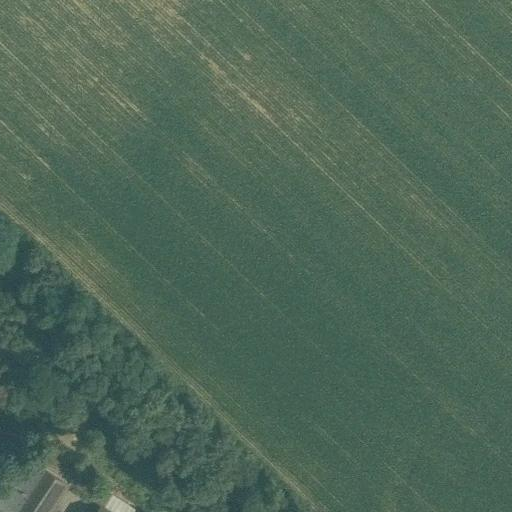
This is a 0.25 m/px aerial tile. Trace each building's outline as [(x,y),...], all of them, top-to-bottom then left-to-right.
[(54,445),(43,461),(49,466),(55,457),(60,449),(54,445)] [(43,461),(28,451),(0,493),(0,504),(10,511),(9,511),(48,511),(70,480),(49,466),(43,461)] [(75,471),(55,457),(49,466),(70,480),(72,477),(71,476),(75,471)] [(115,488),(80,463),(75,471),(71,476),(72,477),(106,501),(113,492),(115,488)] [(113,511),(130,511),(134,508),(113,492),(106,501),(102,505),(113,511)]
